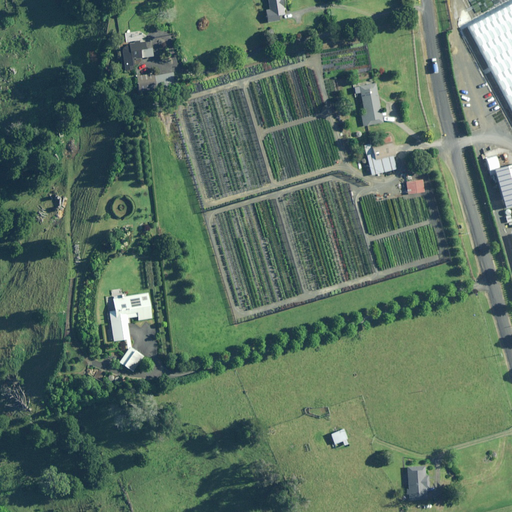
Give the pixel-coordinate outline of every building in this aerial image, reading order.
[(267,22),(279,21),(278,16),(285,15),(282,0),(267,0),(269,9),(265,10),(267,22)] [(511,2),(466,28),(511,108),(511,2)] [(121,50),(123,71),(133,69),(132,59),(153,56),(152,48),(146,49),(145,41),(139,42),(139,40),(132,41),(133,43),(128,44),(128,45),(127,45),(126,45),(126,46),(125,46),(124,46),(123,46),(123,47),(122,47),(122,48),(121,48),(121,49),(121,50)] [(135,76),(137,91),(175,84),(173,72),(148,77),(147,74),(135,76)] [(376,83),(359,86),(364,113),(360,114),(362,127),(383,124),(376,83)] [(389,139),(364,145),(371,176),(396,170),(393,157),(395,156),(391,139),(389,139)] [(511,160),(491,167),(504,208),(511,205),(511,160)] [(405,181),(407,195),(424,192),(422,179),(405,181)] [(112,311),(108,311),(112,342),(125,340),(126,350),(118,362),(132,372),(143,356),(131,347),(126,317),(136,316),(137,321),(151,319),(148,293),(123,296),(121,288),(109,290),(112,311)] [(330,434),(335,448),(345,444),(348,443),(343,429),(330,434)] [(407,466),(407,489),(406,489),(406,494),(408,494),(408,500),(426,500),(426,489),(429,489),(429,473),(425,473),(425,466),(407,466)]
